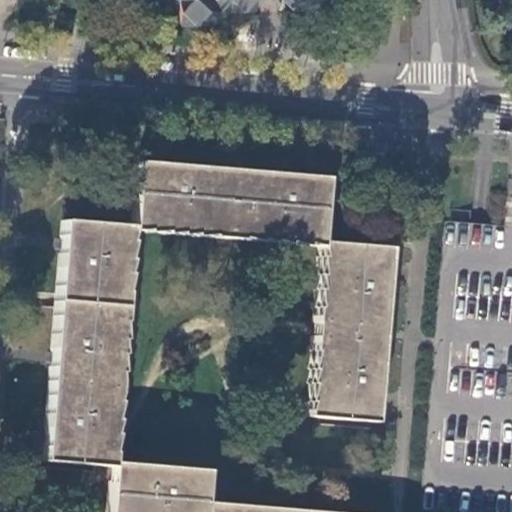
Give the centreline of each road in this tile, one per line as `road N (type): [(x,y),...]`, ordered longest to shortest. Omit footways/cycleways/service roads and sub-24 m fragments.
road 1 (secondary): [(14,73),(439,109)]
road 2 (unknown): [(511,407),(435,400),(432,460),(439,472),(511,484)]
road 3 (residential): [(14,73),(0,288)]
road 4 (unknown): [(511,260),(452,260),(432,341)]
